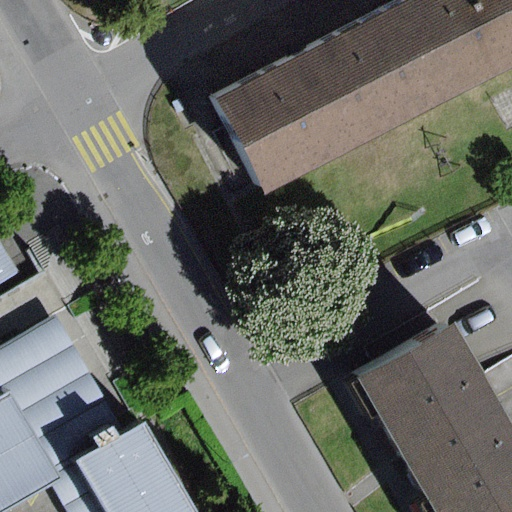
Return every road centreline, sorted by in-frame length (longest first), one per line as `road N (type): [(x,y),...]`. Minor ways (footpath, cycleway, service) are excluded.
road 1 (residential): [(318,511),(77,98)]
road 2 (residential): [(250,0),(77,98)]
